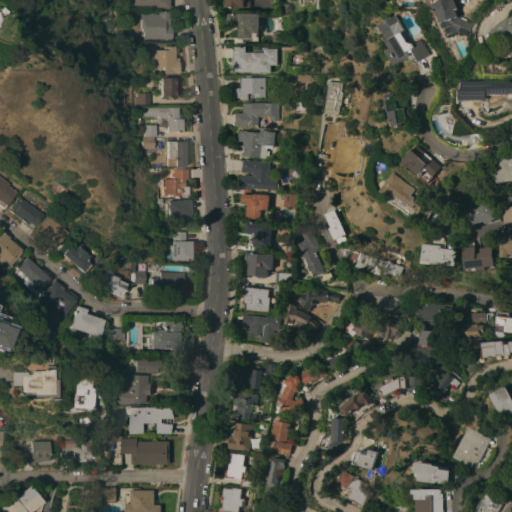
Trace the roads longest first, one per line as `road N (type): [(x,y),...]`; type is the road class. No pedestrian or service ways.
road 1 (residential): [(211,349),(300,352),(362,291),(391,293),(403,306),(401,335),(315,393),(314,427),(292,486),(309,511),(328,502),(320,476),(350,452),(368,415),(415,398),(447,411),(485,370),(511,364)]
road 2 (tertiary): [(189,511),(214,307),(215,216),(196,0)]
road 3 (residential): [(511,307),(391,293),(341,265),(328,243),(319,188)]
road 4 (residential): [(214,307),(104,307),(0,221)]
road 5 (residential): [(194,477),(52,475),(0,461)]
road 6 (residential): [(511,139),(473,154),(442,143),(427,112),(433,82)]
